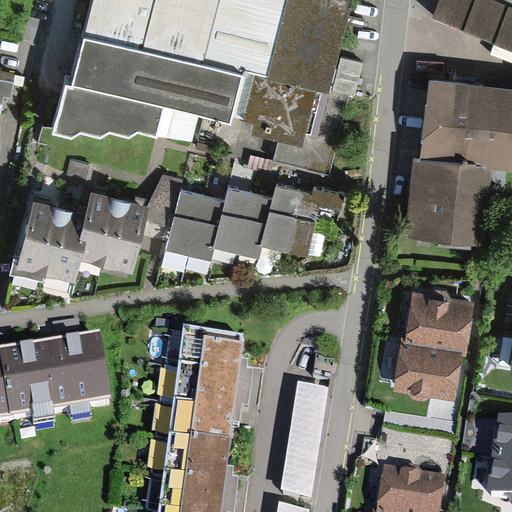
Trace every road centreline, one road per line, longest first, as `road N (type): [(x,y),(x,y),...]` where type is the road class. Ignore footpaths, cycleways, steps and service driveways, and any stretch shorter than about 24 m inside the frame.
road 1 (residential): [(0,321),(364,281)]
road 2 (residential): [(396,0),(364,281)]
road 3 (residential): [(364,281),(327,511)]
